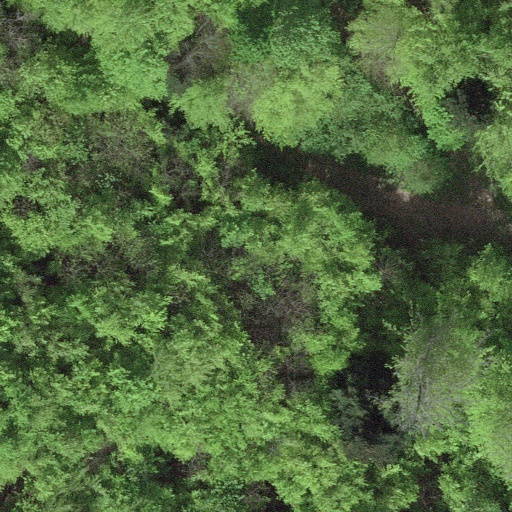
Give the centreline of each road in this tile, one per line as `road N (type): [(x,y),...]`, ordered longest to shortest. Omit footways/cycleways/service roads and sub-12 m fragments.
road 1 (track): [(0,7),(433,218),(511,214)]
road 2 (track): [(326,0),(470,143),(511,202)]
